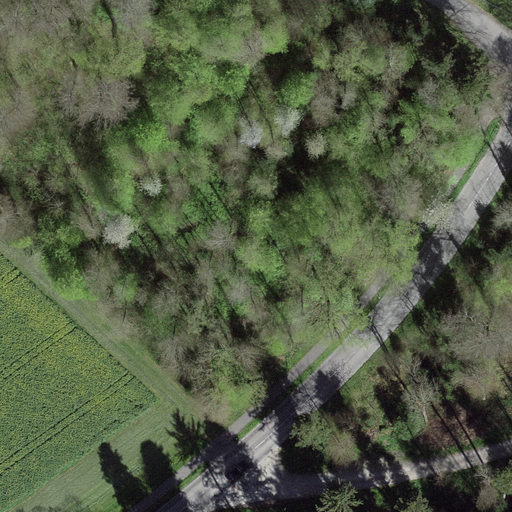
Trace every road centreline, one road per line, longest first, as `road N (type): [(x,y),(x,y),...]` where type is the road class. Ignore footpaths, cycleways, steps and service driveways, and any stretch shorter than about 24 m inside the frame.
road 1 (tertiary): [(182,511),(348,359),(467,214),(511,136)]
road 2 (track): [(212,488),(419,468),(511,446)]
